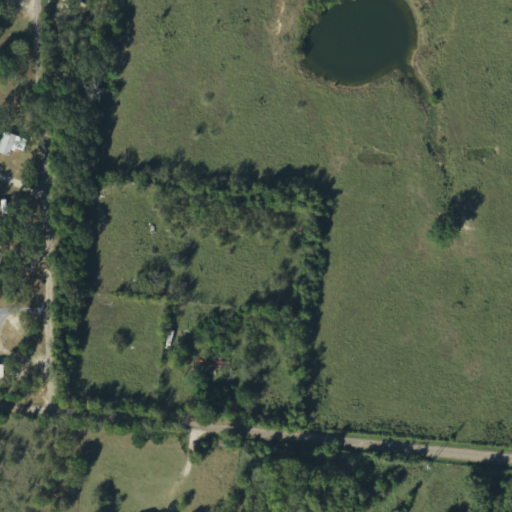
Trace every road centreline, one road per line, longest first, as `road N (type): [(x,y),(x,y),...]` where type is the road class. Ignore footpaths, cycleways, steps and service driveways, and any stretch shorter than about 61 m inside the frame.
road 1 (residential): [(511,456),(0,401)]
road 2 (residential): [(52,406),(37,0)]
